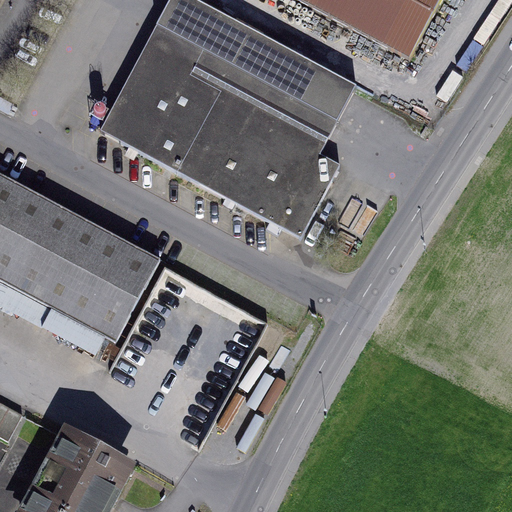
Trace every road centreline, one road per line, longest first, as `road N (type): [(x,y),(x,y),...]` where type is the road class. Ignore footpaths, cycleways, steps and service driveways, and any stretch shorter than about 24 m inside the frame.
road 1 (unclassified): [(354,314),(0,129)]
road 2 (residential): [(354,314),(511,65)]
road 3 (residential): [(245,511),(354,314)]
road 4 (unknown): [(0,368),(194,469)]
